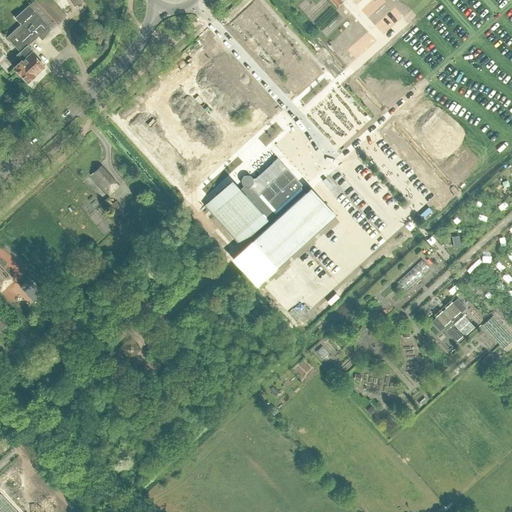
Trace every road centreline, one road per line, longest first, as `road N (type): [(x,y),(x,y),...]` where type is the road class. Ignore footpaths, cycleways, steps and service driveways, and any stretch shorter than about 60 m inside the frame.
road 1 (primary): [(0,175),(130,56),(159,5)]
road 2 (track): [(466,45),(360,140)]
road 3 (unclassified): [(0,379),(93,477)]
